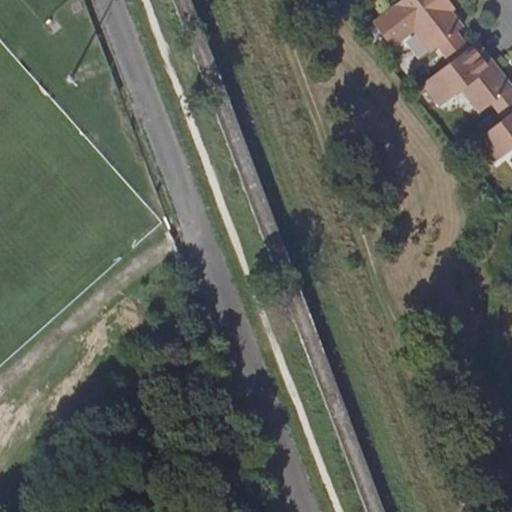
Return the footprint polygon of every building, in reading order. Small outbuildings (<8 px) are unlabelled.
[(171,0),(363,511),(383,511),(191,0),(171,0)] [(462,27),(449,10),(440,0),(401,0),(374,22),(392,47),(414,29),(432,52),(456,32),(462,27)] [(511,88),(497,69),(493,72),(473,45),(468,48),(423,84),(440,106),(463,90),(480,111),(492,103),(507,91),(511,88)] [(504,119),(511,113),(511,98),(507,91),(492,103),(504,119)] [(511,113),(504,119),(474,143),(491,167),(511,150),(511,113)]
